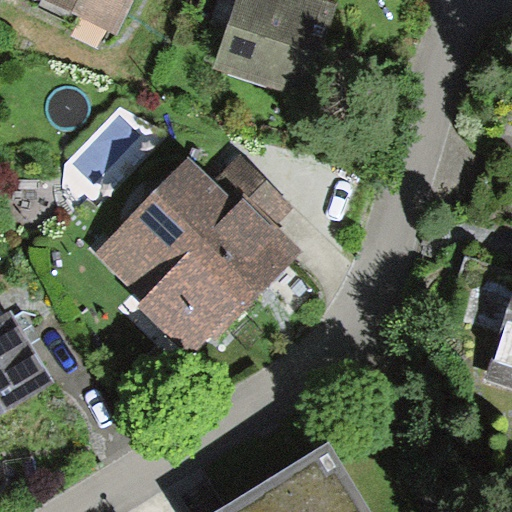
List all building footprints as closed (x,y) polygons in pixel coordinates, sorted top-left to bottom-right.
[(129,0),(33,0),(113,37),(129,0)] [(340,7),(317,0),(229,0),(208,69),(311,98),(340,7)] [(237,192),(228,201),(181,157),(91,252),(166,322),(179,308),(212,338),(296,248),(237,192)] [(511,271),(479,378),(511,388),(511,271)] [(0,416),(54,383),(8,310),(0,314),(0,416)] [(379,511),(333,440),(225,509),(206,479),(177,497),(186,511),(379,511)]
